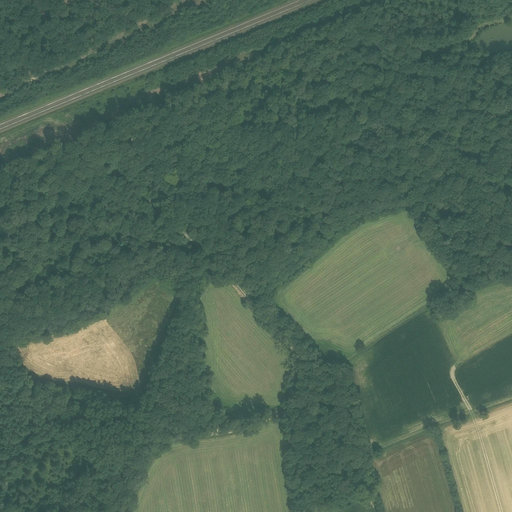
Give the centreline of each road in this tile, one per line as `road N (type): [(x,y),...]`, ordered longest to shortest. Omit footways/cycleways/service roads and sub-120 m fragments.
road 1 (track): [(306,511),(288,408),(299,367),(238,287)]
road 2 (track): [(501,511),(444,319)]
road 3 (track): [(288,408),(223,433),(162,444)]
